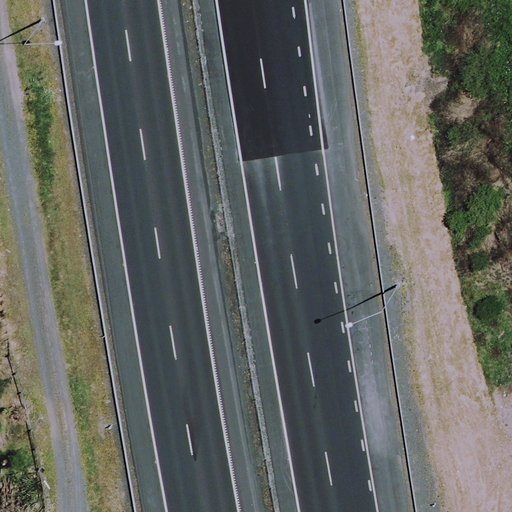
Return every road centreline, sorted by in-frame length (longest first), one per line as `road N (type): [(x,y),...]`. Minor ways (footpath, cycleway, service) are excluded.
road 1 (motorway): [(198,511),(113,0)]
road 2 (motorway): [(274,0),(351,511)]
